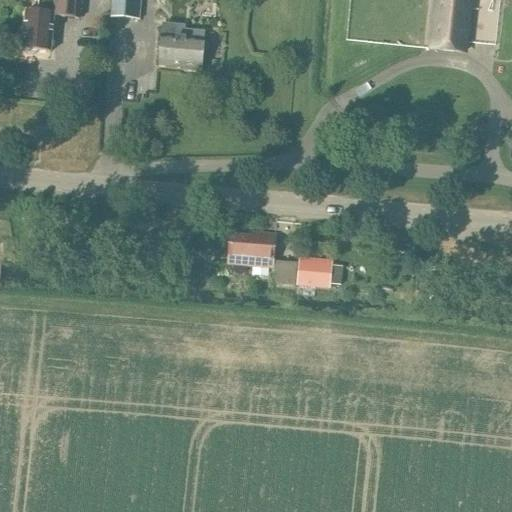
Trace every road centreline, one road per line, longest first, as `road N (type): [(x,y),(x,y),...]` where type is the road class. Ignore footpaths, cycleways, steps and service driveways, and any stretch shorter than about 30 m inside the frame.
road 1 (track): [(0,300),(511,349)]
road 2 (tertiary): [(511,225),(0,180)]
